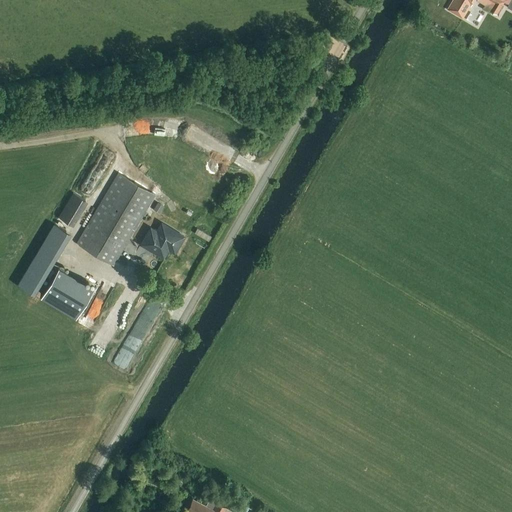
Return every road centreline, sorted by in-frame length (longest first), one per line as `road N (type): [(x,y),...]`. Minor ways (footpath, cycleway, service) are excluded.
road 1 (unclassified): [(72,511),(367,0)]
road 2 (track): [(117,153),(105,131),(0,146)]
